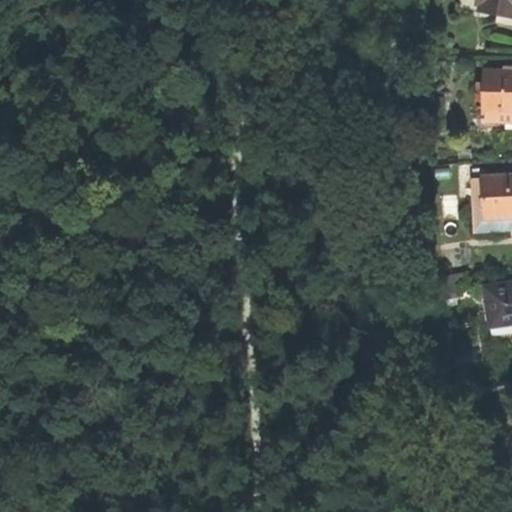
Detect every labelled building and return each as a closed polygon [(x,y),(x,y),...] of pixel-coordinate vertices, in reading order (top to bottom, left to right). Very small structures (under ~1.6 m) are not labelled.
[(511,22),(511,0),(478,0),(478,1),(481,2),(480,9),(498,12),(497,19),(511,22)] [(511,112),(511,71),(486,71),(486,112),(487,112),(511,112)] [(511,121),(511,112),(487,112),(487,121),(511,121)] [(475,231),(511,229),(511,175),(472,177),(475,231)] [(511,282),(510,282),(510,286),(487,289),(491,325),(511,322),(511,282)] [(505,494),(511,492),(511,431),(508,412),(488,416),(505,494)]
